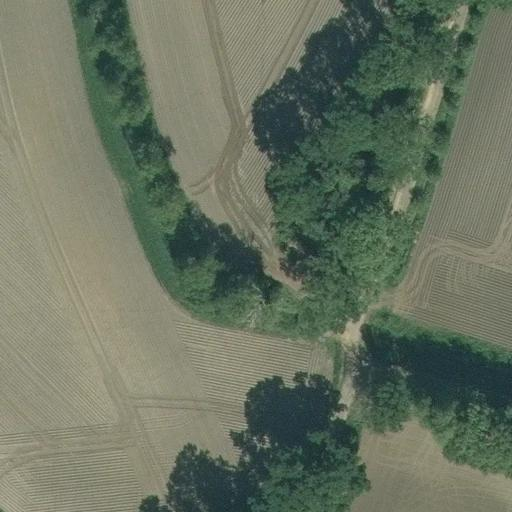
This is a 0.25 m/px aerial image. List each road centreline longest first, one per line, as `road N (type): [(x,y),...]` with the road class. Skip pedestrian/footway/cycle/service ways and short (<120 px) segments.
road 1 (unknown): [(468,0),(349,390)]
road 2 (residential): [(511,387),(434,362),(349,390),(323,477),(298,511)]
